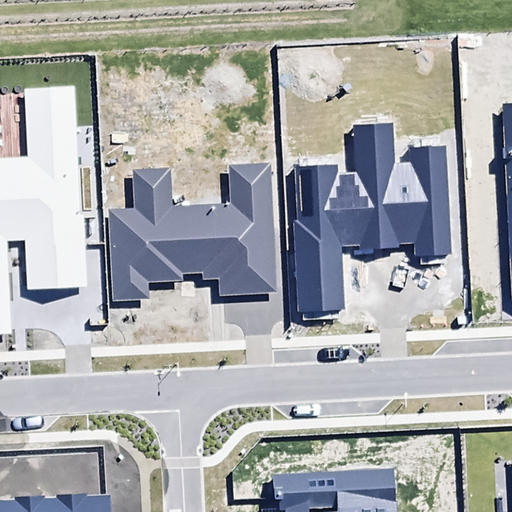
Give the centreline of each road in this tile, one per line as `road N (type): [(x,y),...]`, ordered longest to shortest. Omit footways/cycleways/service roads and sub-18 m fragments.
road 1 (residential): [(511,370),(178,390)]
road 2 (residential): [(178,390),(0,399)]
road 3 (residential): [(178,390),(184,511)]
